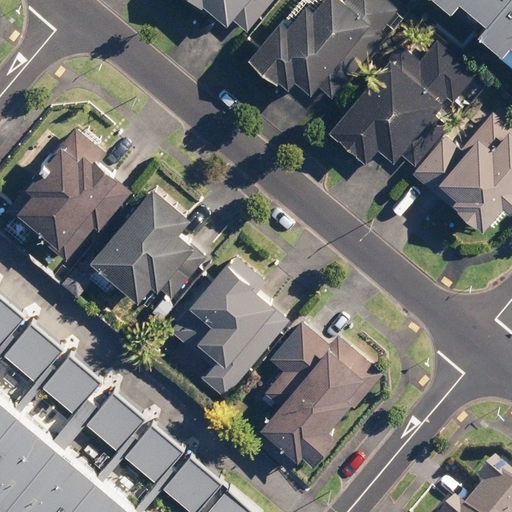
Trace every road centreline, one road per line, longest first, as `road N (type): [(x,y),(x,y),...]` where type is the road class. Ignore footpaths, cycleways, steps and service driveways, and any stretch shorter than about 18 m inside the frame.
road 1 (residential): [(78,10),(478,342)]
road 2 (residential): [(312,511),(0,252)]
road 3 (residential): [(349,511),(465,373),(478,342)]
